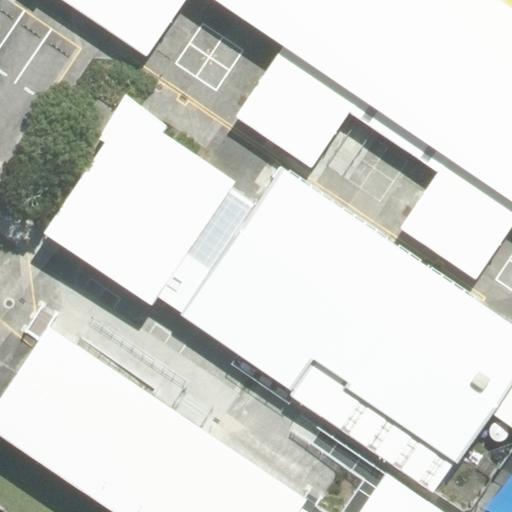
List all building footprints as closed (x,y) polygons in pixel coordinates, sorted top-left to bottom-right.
[(511,0),(90,0),(156,44),(186,0),(245,0),(292,32),(369,84),(457,145),(511,181),(511,0)] [(369,84),(292,32),(243,105),(319,157),(369,84)] [(138,94),(53,217),(161,291),(246,168),(138,94)] [(511,181),(457,145),(409,217),(486,268),(511,229),(511,181)] [(511,304),(289,155),(188,304),(300,379),(322,346),(360,372),(356,378),(467,452),(499,405),(511,385),(511,304)] [(62,317),(0,411),(0,416),(146,511),(299,511),(310,497),(318,484),(62,317)] [(511,385),(499,405),(511,413),(511,385)] [(363,511),(333,511),(310,497),(299,511),(468,511),(395,464),(363,511)]
